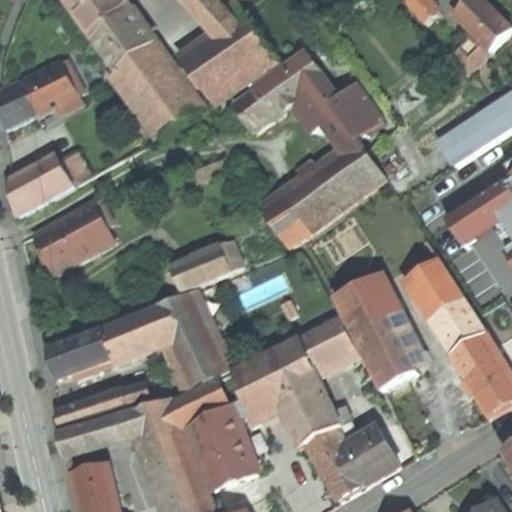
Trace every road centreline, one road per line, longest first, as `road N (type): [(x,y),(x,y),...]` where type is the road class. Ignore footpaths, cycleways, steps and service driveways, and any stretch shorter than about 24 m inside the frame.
road 1 (tertiary): [(0,315),(46,511)]
road 2 (residential): [(511,437),(374,511)]
